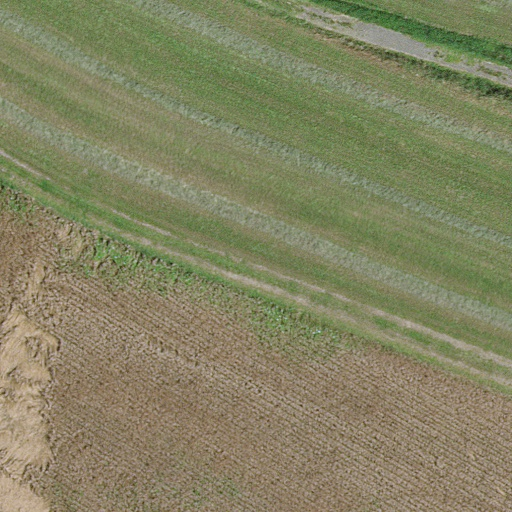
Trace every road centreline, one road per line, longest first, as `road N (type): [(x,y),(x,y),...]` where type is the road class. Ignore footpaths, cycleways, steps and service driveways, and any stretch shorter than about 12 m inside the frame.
road 1 (track): [(0,168),(87,220),(511,382)]
road 2 (track): [(511,88),(258,0)]
